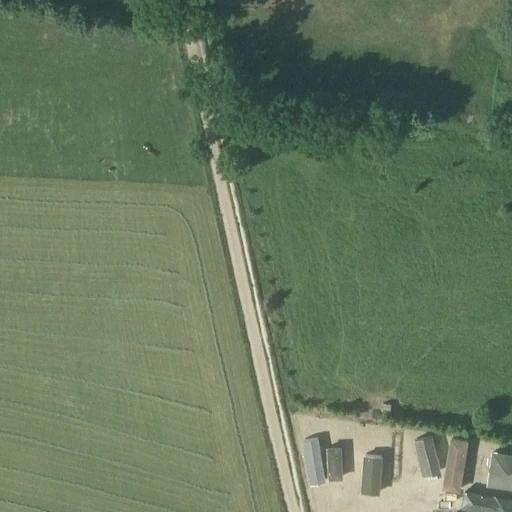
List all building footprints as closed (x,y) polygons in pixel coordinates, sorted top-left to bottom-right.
[(255,0),(255,8),(425,8),(424,0),(255,0)] [(433,73),(433,109),(480,110),(480,74),(433,73)] [(363,491),(362,456),(353,457),(354,491),(363,491)] [(422,479),(425,464),(393,459),(391,473),(422,479)] [(428,465),(427,480),(457,481),(458,467),(428,465)] [(461,484),(489,487),(490,475),(462,471),(461,484)] [(393,495),(392,509),(420,509),(421,481),(390,480),(390,495),(393,495)] [(426,483),(424,496),(455,500),(456,486),(426,483)] [(459,488),(458,503),(488,504),(488,489),(459,488)] [(429,511),(457,511),(459,506),(430,499),(427,511),(429,511)]
